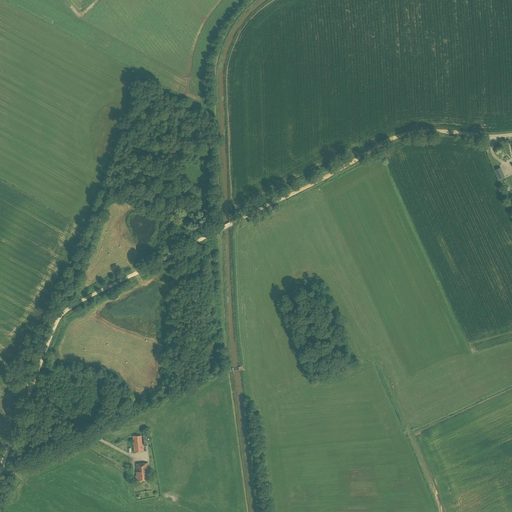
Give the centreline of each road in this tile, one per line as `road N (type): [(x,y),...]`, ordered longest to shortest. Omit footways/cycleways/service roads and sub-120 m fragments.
road 1 (track): [(0,472),(60,315),(385,143),(426,132),(475,137)]
road 2 (track): [(245,374),(227,116)]
road 3 (track): [(228,375),(216,231)]
